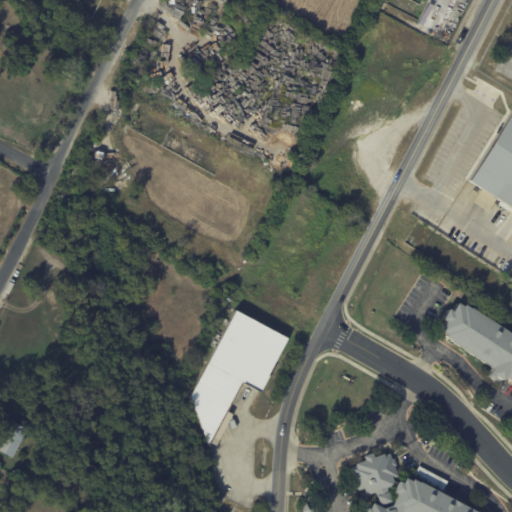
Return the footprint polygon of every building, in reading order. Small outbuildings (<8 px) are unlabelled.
[(511,209),(468,181),(511,111),(511,209)] [(447,288),(455,294),(437,320),(428,314),(446,288),(447,288)] [(473,308),(511,333),(511,379),(506,375),(503,380),(496,375),(493,379),(489,376),(494,368),(446,336),(447,333),(441,329),(447,321),(443,319),(449,309),(453,311),(459,302),(464,306),(465,304),(472,309),(473,308)] [(260,388),(245,380),(243,383),(241,382),(226,411),(233,415),(217,446),(209,442),(207,446),(189,397),(235,311),(288,339),(261,388),(260,388)] [(26,431),(13,458),(0,451),(0,443),(11,421),(27,429),(26,431)] [(348,466),(354,464),(353,463),(363,459),(362,455),(370,452),(372,456),(382,453),(382,454),(388,452),(390,458),(392,457),(394,464),(392,465),(396,475),(390,477),(393,484),(384,487),(389,500),(377,504),(373,491),(364,494),(362,487),(356,489),(348,466)] [(78,474),(84,461),(99,469),(93,481),(78,474)] [(417,464),(445,479),(440,488),(412,473),(417,464)] [(412,478),(418,481),(419,480),(479,511),(362,511),(365,507),(367,508),(370,502),(381,508),(390,505),(396,493),(392,490),(397,480),(401,482),(404,477),(410,480),(411,478),(412,478)]
